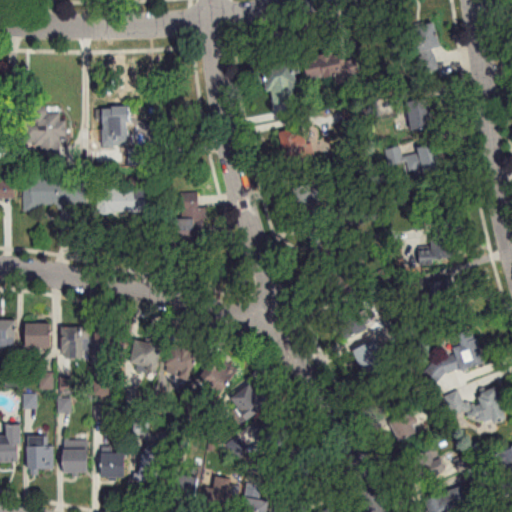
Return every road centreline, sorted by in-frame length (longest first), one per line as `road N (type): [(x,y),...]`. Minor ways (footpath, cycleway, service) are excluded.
road 1 (residential): [(212,0),(220,98),(257,246),(291,337),(378,511)]
road 2 (residential): [(0,26),(213,20),(324,0)]
road 3 (residential): [(0,265),(151,296),(291,337)]
road 4 (residential): [(471,0),(511,252)]
